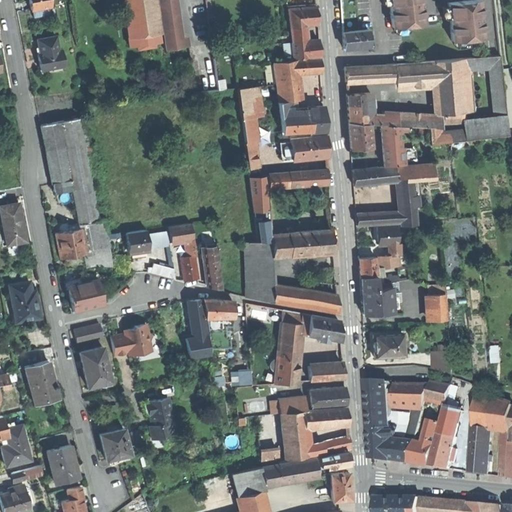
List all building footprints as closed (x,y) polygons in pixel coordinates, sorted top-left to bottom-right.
[(30,11),(50,7),(48,0),(28,0),(28,2),(30,11)] [(152,43),(160,41),(153,0),(121,0),(128,46),(136,45),(137,48),(153,46),(152,43)] [(176,14),(174,0),(156,0),(159,16),(176,14)] [(388,0),(389,4),(390,13),(392,27),(395,27),(407,25),(423,24),(421,8),(422,8),(421,0),(388,0)] [(477,0),(462,0),(448,2),(448,5),(450,17),(451,27),(452,41),(455,40),(468,39),(483,37),(481,22),(483,22),(482,13),(479,13),(477,0)] [(317,15),(316,6),(303,7),(304,25),(317,24),(317,15)] [(290,26),(304,25),(303,7),(288,9),(290,26)] [(181,47),(176,14),(159,16),(164,49),(181,47)] [(291,33),(305,32),(304,25),(290,26),(291,33)] [(343,48),(370,45),(368,30),(342,32),(343,48)] [(306,41),(305,32),(291,33),(291,42),(292,51),(293,58),(308,57),(306,41)] [(40,71),(64,66),(61,51),(58,51),(55,37),(37,40),(40,54),(37,55),(38,62),(40,71)] [(319,40),(306,41),(308,57),(320,56),(319,49),(319,40)] [(282,52),(292,51),(291,42),(281,43),(282,52)] [(500,55),(458,58),(459,70),(469,69),(490,67),(501,66),(500,55)] [(458,58),(433,61),(435,80),(438,114),(443,114),(463,112),(459,70),(458,58)] [(320,59),(296,60),(297,73),(321,72),(320,66),(320,59)] [(295,73),(297,73),(296,60),(272,62),(278,102),(299,100),(295,73)] [(433,61),(393,63),(394,79),(395,83),(435,80),(433,61)] [(394,79),(393,63),(385,64),(385,65),(344,67),(345,81),(394,79)] [(506,119),(501,66),(490,67),(495,119),(506,119)] [(469,69),(459,70),(463,112),(472,112),(469,69)] [(240,118),(241,118),(260,116),(256,86),(236,88),(240,118)] [(348,122),(367,123),(367,115),(367,110),(365,93),(346,95),(347,110),(348,122)] [(281,138),(310,134),(308,107),(300,107),(299,100),(278,102),(276,102),(278,113),(281,138)] [(323,106),(308,107),(310,134),(325,133),(324,118),(323,106)] [(398,125),(428,127),(427,114),(382,111),(382,116),(367,115),(367,123),(369,123),(380,124),(398,125)] [(464,121),(463,112),(443,114),(443,123),(464,121)] [(274,139),(281,138),(278,113),(271,114),(274,139)] [(254,141),(274,139),(271,114),(260,116),(241,118),(244,143),(254,141)] [(429,144),(440,143),(439,132),(438,114),(427,114),(428,127),(429,144)] [(84,117),(78,118),(83,146),(89,145),(84,117)] [(71,188),(78,224),(88,222),(97,220),(95,207),(91,187),(85,156),(83,146),(78,118),(40,125),(45,152),(53,191),(71,188)] [(508,136),(506,119),(495,119),(464,121),(464,130),(465,140),(508,136)] [(371,147),(369,123),(367,123),(348,122),(349,134),(350,148),(371,147)] [(399,146),(398,125),(380,124),(382,155),(402,153),(401,146),(399,146)] [(440,143),(465,140),(464,130),(439,132),(440,143)] [(324,134),(289,138),(289,142),(290,153),(290,158),(291,159),(326,156),(325,144),(324,134)] [(257,166),(254,141),(244,143),(243,143),(247,168),(257,166)] [(281,154),(290,153),(289,142),(280,143),(281,154)] [(403,164),(402,153),(382,155),(383,166),(394,165),(403,164)] [(91,155),(85,156),(91,187),(97,186),(91,155)] [(431,161),(403,164),(394,165),(396,178),(412,176),(417,176),(433,174),(431,161)] [(396,178),(394,165),(383,166),(378,166),(378,167),(385,183),(396,182),(396,178)] [(353,186),(385,183),(378,167),(352,170),(353,179),(353,186)] [(327,179),(327,171),(296,173),(287,175),(288,187),(327,185),(327,179)] [(265,188),(288,187),(287,175),(249,178),(255,234),(269,234),(265,188)] [(414,206),(412,176),(396,178),(396,182),(398,211),(399,222),(400,226),(415,225),(414,206)] [(0,210),(7,244),(26,240),(22,223),(18,203),(0,206),(0,210)] [(101,206),(95,207),(97,220),(103,219),(101,206)] [(384,223),(399,222),(398,211),(383,213),(384,223)] [(356,225),(384,223),(383,213),(355,215),(356,225)] [(109,249),(103,219),(97,220),(88,222),(94,251),(109,249)] [(96,263),(94,251),(88,222),(78,224),(79,229),(84,253),(86,265),(96,263)] [(169,242),(183,240),(192,239),(190,223),(167,226),(168,231),(169,242)] [(395,226),(377,227),(378,245),(387,244),(388,250),(388,256),(381,258),(380,254),(377,255),(379,269),(399,265),(398,258),(401,258),(400,243),(396,243),(395,226)] [(68,231),(54,233),(57,246),(59,258),(63,257),(64,261),(68,260),(67,256),(84,253),(79,229),(68,231)] [(148,249),(148,248),(146,234),(145,229),(125,232),(128,252),(137,251),(148,249)] [(331,240),(330,229),(291,232),(287,232),(289,255),(332,252),(331,240)] [(158,244),(169,242),(168,231),(156,233),(158,244)] [(271,256),(289,255),(287,232),(269,234),(270,241),(271,256)] [(152,245),(158,244),(156,233),(146,234),(148,248),(152,248),(152,245)] [(185,252),(186,257),(193,256),(194,256),(192,239),(183,240),(185,252)] [(272,283),(271,256),(270,241),(256,241),(248,242),(250,297),(273,302),(272,283)] [(214,245),(210,246),(211,260),(217,259),(217,256),(218,256),(217,245),(214,245)] [(201,247),(203,261),(211,260),(210,246),(205,247),(201,247)] [(112,265),(109,249),(94,251),(96,263),(112,265)] [(191,279),(196,279),(193,256),(186,257),(180,258),(183,281),(191,279)] [(376,274),(375,257),(358,259),(359,268),(359,276),(376,274)] [(213,287),(221,288),(217,259),(211,260),(203,261),(206,286),(213,287)] [(174,279),(173,268),(152,263),(150,272),(174,279)] [(362,314),(393,312),(391,295),(390,282),(382,283),(381,278),(380,274),(359,278),(361,295),(362,314)] [(97,278),(81,282),(87,307),(95,305),(100,304),(103,303),(97,278)] [(15,322),(40,318),(36,301),(34,290),(31,291),(29,281),(8,285),(14,314),(15,322)] [(81,282),(66,286),(72,311),(79,309),(87,307),(81,282)] [(286,285),(272,283),(273,302),(287,304),(286,288),(286,285)] [(427,286),(427,294),(443,293),(443,285),(427,286)] [(336,296),(286,288),(287,304),(338,313),(336,296)] [(427,294),(430,321),(446,320),(443,293),(427,294)] [(400,294),(391,295),(393,312),(402,311),(400,294)] [(192,300),(186,301),(190,324),(203,322),(199,299),(192,300)] [(215,299),(201,299),(204,317),(206,317),(224,317),(233,317),(232,301),(223,299),(215,299)] [(302,313),(281,310),(276,359),(298,358),(300,333),(302,313)] [(338,320),(302,313),(300,333),(340,341),(339,330),(338,320)] [(226,347),(224,317),(206,317),(211,348),(226,347)] [(204,322),(203,322),(190,324),(192,338),(206,335),(204,322)] [(110,340),(113,355),(127,352),(128,354),(134,353),(135,351),(138,350),(139,352),(150,350),(148,340),(152,337),(151,334),(147,331),(145,323),(134,326),(132,329),(123,331),(124,334),(109,337),(110,340)] [(73,330),(76,343),(102,337),(99,324),(73,330)] [(402,332),(372,334),(373,345),(373,356),(380,356),(389,355),(403,355),(402,332)] [(209,355),(206,335),(192,338),(195,357),(209,355)] [(188,358),(195,357),(192,338),(185,339),(188,358)] [(491,362),(500,361),(499,344),(490,345),(491,362)] [(101,346),(78,352),(82,370),(86,387),(110,381),(101,346)] [(296,382),(298,358),(276,359),(275,373),(274,384),(286,383),(296,382)] [(455,374),(453,359),(436,360),(436,370),(455,374)] [(30,390),(34,405),(56,399),(53,388),(53,386),(51,379),(47,361),(24,367),(30,387),(30,390)] [(308,366),(309,380),(343,378),(343,372),(342,364),(308,366)] [(237,370),(230,371),(231,386),(252,384),(250,368),(236,369),(237,370)] [(366,381),(367,391),(389,389),(388,381),(366,381)] [(432,382),(432,385),(427,400),(443,403),(448,404),(453,387),(432,382)] [(393,405),(417,407),(420,407),(425,408),(427,400),(432,385),(397,384),(393,405)] [(453,385),(453,387),(448,404),(448,407),(464,411),(476,414),(479,394),(453,385)] [(329,406),(345,404),(345,396),(344,386),(327,388),(329,406)] [(310,407),(329,406),(327,388),(309,389),(310,407)] [(389,429),(392,429),(389,389),(367,391),(369,411),(370,430),(389,429)] [(511,404),(486,396),(479,394),(476,414),(478,415),(476,427),(493,429),(506,431),(511,432),(511,404)] [(279,412),(306,409),(304,396),(277,399),(278,412),(279,412)] [(155,399),(141,402),(142,408),(144,417),(149,416),(151,425),(149,425),(151,439),(172,435),(169,423),(172,422),(168,401),(156,403),(155,399)] [(444,419),(448,407),(448,404),(443,403),(439,418),(444,419)] [(345,407),(318,409),(315,426),(347,424),(346,415),(345,407)] [(417,407),(408,441),(416,442),(423,417),(418,416),(420,407),(417,407)] [(458,438),(464,411),(448,407),(444,419),(443,424),(441,434),(458,438)] [(305,410),(306,409),(279,412),(282,443),(283,448),(284,460),(305,456),(304,445),(302,427),(305,410)] [(302,427),(315,426),(318,409),(305,410),(302,427)] [(0,437),(5,436),(6,436),(6,434),(11,433),(10,428),(8,428),(7,424),(3,424),(1,416),(0,415),(0,437)] [(440,430),(441,423),(436,422),(431,421),(425,443),(419,464),(423,465),(431,466),(436,446),(434,445),(439,429),(440,430)] [(5,466),(30,460),(21,425),(10,428),(11,433),(6,434),(6,436),(5,436),(8,445),(0,447),(3,457),(5,466)] [(491,445),(493,429),(476,427),(473,443),(491,445)] [(116,457),(129,454),(123,428),(116,430),(108,432),(99,434),(103,448),(106,460),(107,459),(116,457)] [(390,438),(389,429),(370,430),(372,458),(392,461),(390,438)] [(451,469),(458,438),(441,434),(432,466),(441,468),(451,469)] [(348,435),(331,439),(333,450),(349,448),(348,435)] [(403,440),(390,438),(392,461),(400,462),(403,440)] [(331,439),(304,445),(305,456),(333,450),(331,439)] [(408,441),(403,440),(400,462),(410,463),(416,442),(408,441)] [(410,463),(419,464),(425,443),(416,442),(410,463)] [(489,475),(491,445),(473,443),(471,473),(481,474),(489,475)] [(46,452),(54,484),(57,483),(67,480),(77,478),(73,461),(69,446),(46,452)] [(278,461),(284,460),(283,448),(276,449),(278,461)] [(269,462),(278,461),(276,449),(267,450),(269,462)] [(260,464),(269,462),(267,450),(258,451),(260,464)] [(347,450),(317,456),(319,467),(321,469),(348,464),(347,457),(347,450)] [(318,476),(314,456),(276,463),(279,483),(318,476)] [(267,485),(279,483),(276,463),(260,465),(260,467),(263,485),(267,485)] [(40,465),(21,470),(24,478),(42,474),(40,465)] [(267,488),(267,485),(263,485),(260,467),(231,474),(237,495),(260,489),(267,488)] [(121,471),(123,479),(132,476),(130,468),(121,471)] [(10,473),(12,483),(24,480),(24,478),(21,470),(10,473)] [(332,500),(350,499),(349,485),(348,472),(330,473),(332,500)] [(0,505),(0,506),(1,511),(15,511),(29,508),(28,504),(32,502),(29,490),(25,491),(23,484),(7,488),(8,492),(0,494),(0,505)] [(79,485),(66,489),(68,499),(60,501),(63,511),(84,511),(83,504),(81,499),(83,499),(79,485)] [(266,511),(260,489),(237,495),(241,511),(240,511),(266,511)] [(378,511),(420,511),(421,498),(377,498),(378,511)] [(471,511),(471,502),(421,498),(420,511),(471,511)] [(502,511),(501,505),(471,502),(471,511),(502,511)]
